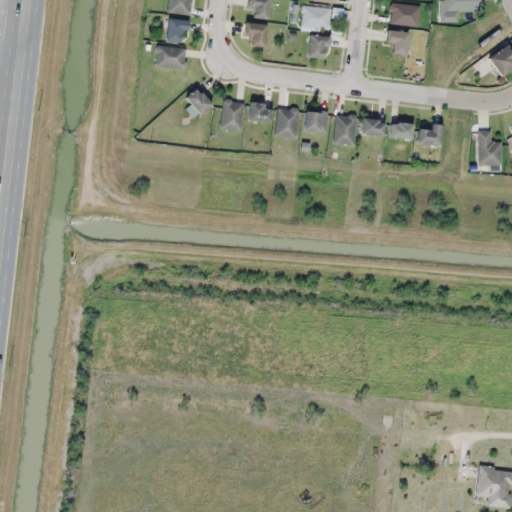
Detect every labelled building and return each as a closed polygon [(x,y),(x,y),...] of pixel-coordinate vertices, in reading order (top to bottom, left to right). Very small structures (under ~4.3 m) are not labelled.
[(188,15),(190,0),(167,0),(166,13),(188,15)] [(265,0),(244,0),(247,20),(267,17),(265,0)] [(443,0),(443,12),(478,12),(478,0),(443,0)] [(419,6),(390,3),(388,24),(417,27),(419,6)] [(300,28),(330,28),(330,8),(300,8),(300,28)] [(163,40),(182,44),(186,22),(166,19),(163,40)] [(263,47),(263,24),(243,23),(242,37),(246,37),(246,46),(263,47)] [(383,42),(390,44),(388,52),(401,55),(407,34),(386,29),(383,42)] [(324,59),(326,37),(307,35),(305,57),(324,59)] [(485,59),(499,77),(511,66),(511,58),(502,45),(485,59)] [(186,49),(157,46),(154,67),(183,70),(186,49)] [(198,115),(209,104),(194,89),(183,100),(198,115)] [(243,103),(222,100),(218,129),(239,132),(243,103)] [(272,108),(250,101),(245,118),(266,125),(272,108)] [(274,137),(294,139),(297,109),(277,108),(274,137)] [(326,112),(302,112),(302,131),(326,131),(326,112)] [(333,144),(354,144),(354,115),(333,115),(333,144)] [(358,134),(381,137),(383,121),(360,118),(358,134)] [(410,139),(410,124),(388,124),(388,139),(410,139)] [(428,129),(415,129),(415,145),(439,145),(439,125),(428,124),(428,129)] [(476,165),(500,165),(500,142),(489,142),(489,131),(476,131),(476,165)] [(509,508),(511,477),(511,470),(478,467),(475,498),(485,499),(484,506),(509,508)]
